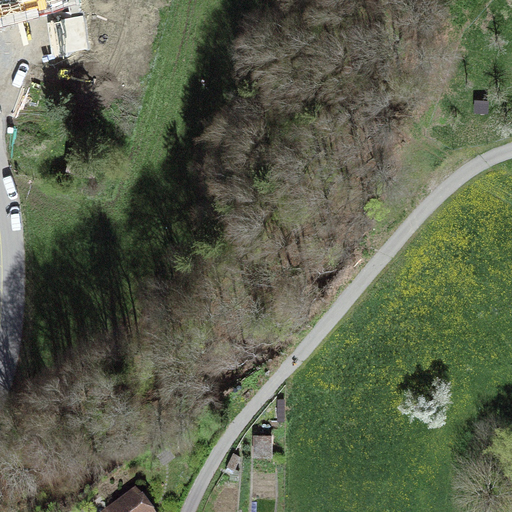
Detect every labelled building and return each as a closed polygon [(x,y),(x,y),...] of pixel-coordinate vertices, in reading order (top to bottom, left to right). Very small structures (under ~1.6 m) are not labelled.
[(0,0),(0,9),(37,0),(0,0)] [(50,21),(54,52),(88,48),(84,16),(50,21)] [(97,160),(73,153),(69,168),(93,175),(97,160)] [(270,435),(256,437),(257,453),(272,452),(270,435)] [(152,511),(141,496),(119,511),(152,511)]
